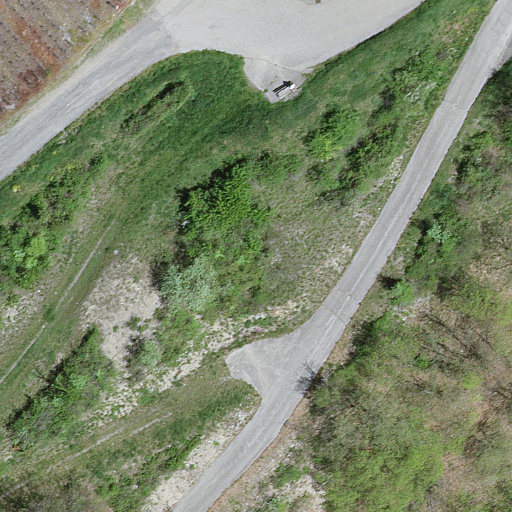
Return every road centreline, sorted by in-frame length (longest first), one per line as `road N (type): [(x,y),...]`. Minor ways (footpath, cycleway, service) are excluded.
road 1 (track): [(0,390),(153,167),(302,35)]
road 2 (track): [(302,367),(203,389),(7,511)]
road 3 (unclassified): [(237,0),(262,23),(302,35),(378,0)]
